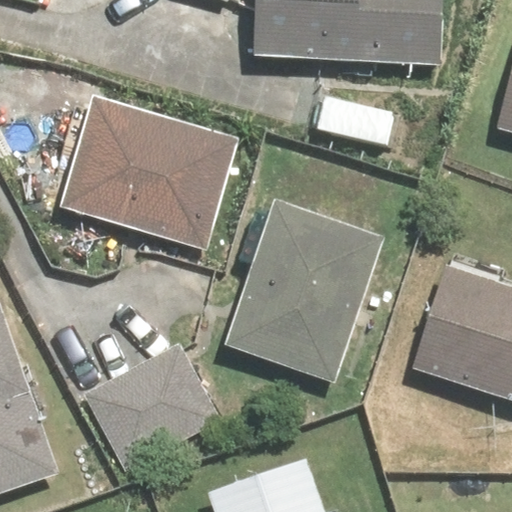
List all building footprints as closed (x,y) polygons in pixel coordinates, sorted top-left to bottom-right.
[(252,0),(251,64),(440,71),(442,0),(252,0)] [(511,63),(492,135),(511,140),(511,63)] [(426,83),(358,80),(357,110),(424,113),(426,83)] [(238,145),(89,102),(56,217),(205,259),(238,145)] [(394,157),(403,128),(326,105),(317,134),(394,157)] [(273,206),(223,354),(334,391),(384,243),(273,206)] [(511,295),(441,273),(408,374),(511,407),(511,295)] [(0,313),(0,499),(58,479),(0,313)] [(222,425),(178,343),(82,395),(125,477),(222,425)] [(320,511),(304,463),(205,497),(210,511),(320,511)]
